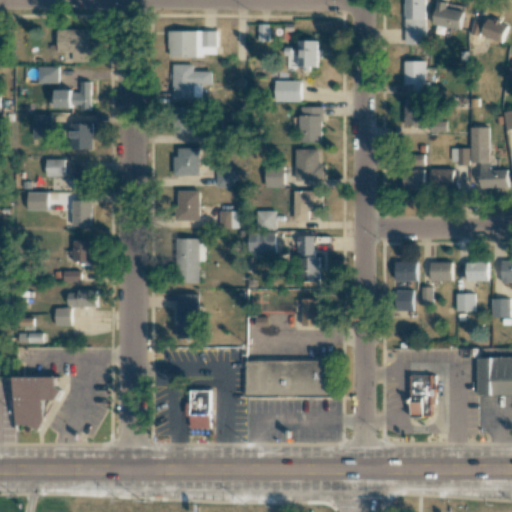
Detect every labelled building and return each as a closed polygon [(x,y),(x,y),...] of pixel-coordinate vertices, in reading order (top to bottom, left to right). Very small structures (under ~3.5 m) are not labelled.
[(424,0),(403,0),(404,44),(425,44),(424,0)] [(434,26),(461,28),(462,10),(446,9),(447,2),(436,1),(434,26)] [(508,25),(487,18),(481,35),(502,42),(508,25)] [(268,42),(268,24),(258,24),(257,41),(268,42)] [(90,29),(58,30),(58,52),(73,52),(73,62),(90,62),(90,29)] [(169,31),(169,56),(216,56),(217,31),(169,31)] [(298,66),(317,66),(318,41),(298,40),(298,66)] [(425,61),(404,61),(404,84),(413,84),(413,92),(426,92),(425,61)] [(212,71),(194,71),(194,64),(173,64),(173,99),(202,98),(202,85),(212,84),(212,71)] [(58,67),(38,66),(37,83),(58,83),(58,67)] [(300,80),(275,81),(275,102),(301,101),(300,80)] [(91,109),(90,82),(80,82),(80,93),(75,93),(75,109),(91,109)] [(56,108),(72,107),(71,90),(55,90),(56,108)] [(425,99),(404,99),(405,126),(426,126),(425,99)] [(194,132),(193,106),(174,106),(175,132),(194,132)] [(322,142),(322,106),(300,107),(300,142),(322,142)] [(51,115),(33,115),(33,137),(51,137),(51,115)] [(93,123),(70,123),(70,137),(74,137),(74,149),(92,149),(93,123)] [(508,188),(508,170),(489,170),(488,127),(470,127),(470,163),(480,163),(481,189),(508,188)] [(200,175),(199,148),(174,148),(175,175),(200,175)] [(294,149),(295,186),(310,186),(310,181),(323,181),(323,164),(319,164),(319,148),(294,149)] [(469,148),(451,148),(451,164),(469,164),(469,148)] [(424,155),(411,154),(410,165),(424,165),(424,155)] [(64,159),(46,159),(46,176),(64,176),(64,159)] [(283,166),(266,166),(265,183),(283,183),(283,166)] [(454,187),(453,168),(431,169),(431,188),(454,187)] [(425,170),(404,170),(405,190),(425,189),(425,170)] [(71,189),(91,189),(91,172),(72,172),(71,189)] [(199,190),(175,191),(175,220),(200,220),(199,190)] [(47,191),(28,191),(28,207),(47,207),(47,191)] [(323,210),(323,191),(294,191),(294,221),(309,220),(309,211),(323,210)] [(73,227),(91,227),(91,201),(73,201),(73,227)] [(238,227),(239,211),(220,210),(220,227),(238,227)] [(275,233),(249,232),(248,252),(275,253),(275,233)] [(319,281),(319,257),(314,257),(314,236),(299,236),(300,281),(319,281)] [(200,282),(200,261),(204,261),(204,239),(177,240),(178,283),(200,282)] [(91,240),(73,240),(73,263),(91,262),(91,240)] [(417,281),(417,262),(396,261),(396,280),(417,281)] [(511,281),(511,261),(502,261),(502,281),(511,281)] [(452,280),(452,262),(431,262),(431,281),(452,280)] [(466,263),(467,281),(488,281),(487,262),(466,263)] [(63,281),(80,281),(80,271),(63,271),(63,281)] [(432,287),(421,287),(421,304),(432,304),(432,287)] [(413,290),(396,290),(396,310),(413,311),(413,290)] [(95,291),(67,291),(68,307),(96,306),(95,291)] [(456,293),(456,311),(475,311),(474,293),(456,293)] [(199,294),(176,294),(175,338),(199,338),(199,294)] [(302,326),(319,326),(318,298),(302,299),(302,326)] [(510,298),(492,299),(492,317),(510,317),(510,298)] [(55,326),(71,325),(71,308),(55,308),(55,326)] [(19,342),(43,343),(43,333),(19,333),(19,342)] [(511,358),(478,359),(479,396),(511,395),(511,358)] [(332,359),(247,361),(248,398),(319,396),(333,396),(332,359)] [(430,375),(410,375),(411,417),(431,417),(430,375)] [(16,378),(60,378),(60,401),(45,401),(45,418),(36,430),(16,423),(16,378)] [(211,387),(191,386),(190,428),(210,429),(211,387)]
